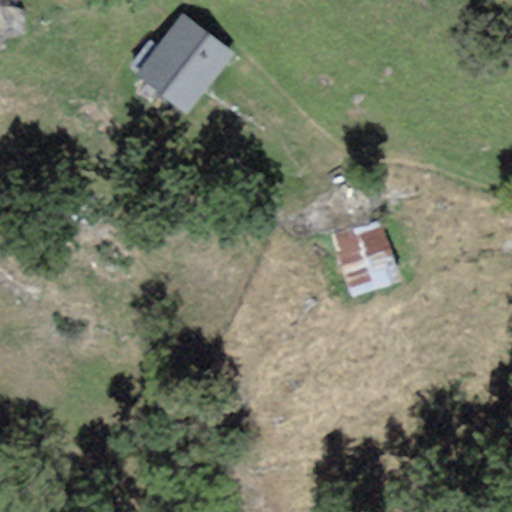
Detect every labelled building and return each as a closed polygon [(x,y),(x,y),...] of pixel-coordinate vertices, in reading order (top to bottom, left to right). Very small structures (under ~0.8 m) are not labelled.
[(0,0),(11,12),(22,0),(0,0)] [(186,18),(141,74),(185,106),(229,53),(186,18)] [(0,116),(0,144),(30,171),(90,109),(47,65),(0,116)] [(380,222),(339,234),(355,288),(397,277),(380,222)] [(240,329),(226,271),(176,284),(190,341),(240,329)]
